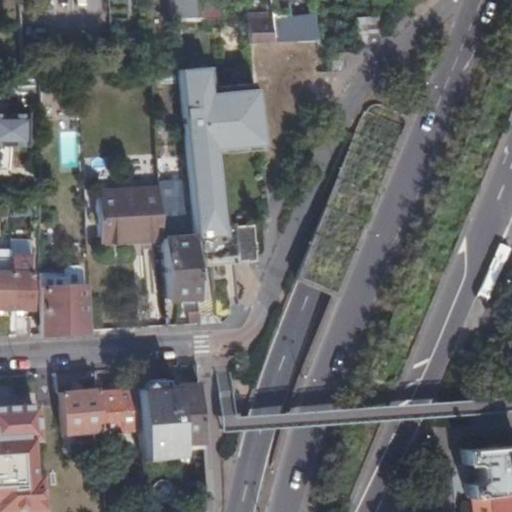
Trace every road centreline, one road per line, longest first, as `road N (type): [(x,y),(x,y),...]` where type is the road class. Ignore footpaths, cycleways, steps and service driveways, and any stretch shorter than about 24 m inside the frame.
road 1 (residential): [(452,0),(350,94),(242,337),(0,357)]
road 2 (motorway): [(503,0),(290,511)]
road 3 (primary): [(482,0),(351,305),(283,511)]
road 4 (motorway): [(434,0),(272,379),(237,511)]
road 5 (motorway): [(365,511),(511,146)]
road 6 (primary): [(364,511),(490,213)]
road 7 (motorway): [(408,511),(511,230)]
